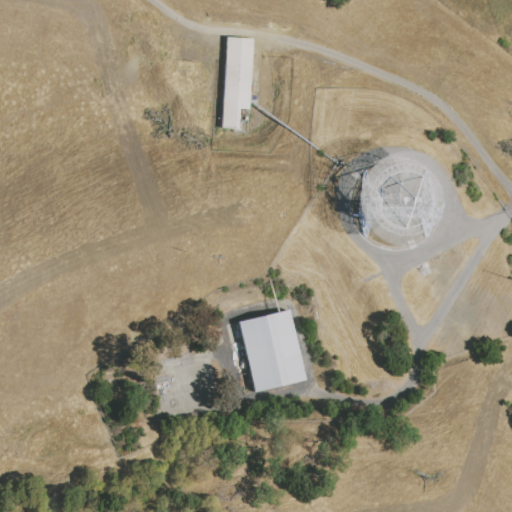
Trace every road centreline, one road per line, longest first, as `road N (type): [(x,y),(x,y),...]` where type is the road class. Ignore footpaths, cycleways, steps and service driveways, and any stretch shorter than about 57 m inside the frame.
road 1 (track): [(511,189),(427,94),(305,45),(184,22),(148,0)]
road 2 (track): [(498,218),(422,349),(409,394),(362,404),(314,393)]
road 3 (track): [(511,210),(392,276),(422,349)]
